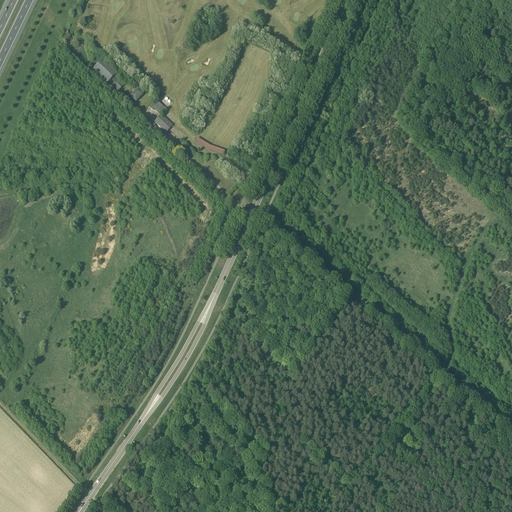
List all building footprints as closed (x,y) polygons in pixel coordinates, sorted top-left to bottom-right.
[(118,73),(103,59),(92,70),(107,84),(118,73)] [(117,85),(114,88),(117,90),(123,84),(120,81),(117,85)] [(144,94),(138,88),(133,93),(131,93),(127,98),(131,101),(132,99),(136,102),(144,94)] [(166,109),(156,100),(149,108),(153,111),(154,110),(160,116),(166,109)] [(173,126),(161,115),(154,122),(166,133),(173,126)]
